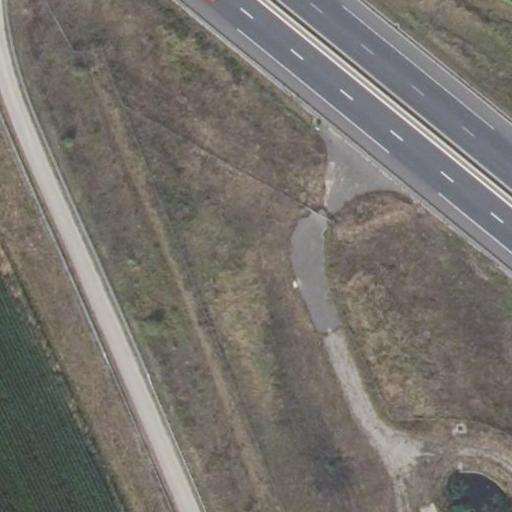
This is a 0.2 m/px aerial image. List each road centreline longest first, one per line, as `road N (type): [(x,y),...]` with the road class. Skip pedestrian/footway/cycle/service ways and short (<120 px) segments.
road 1 (track): [(0,45),(191,511)]
road 2 (motorway): [(229,0),(511,230)]
road 3 (motorway): [(511,168),(306,0)]
